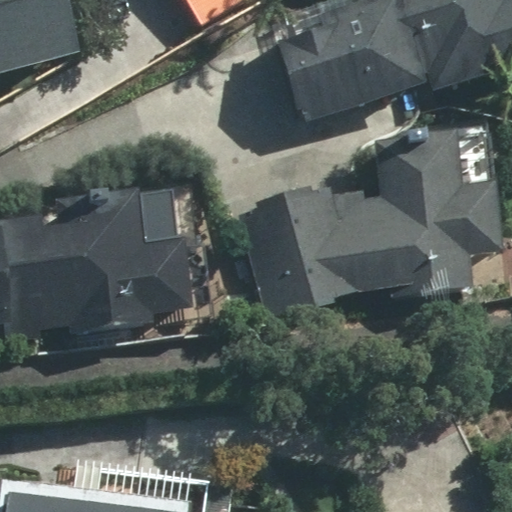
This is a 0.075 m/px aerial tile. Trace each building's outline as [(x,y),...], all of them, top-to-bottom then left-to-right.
[(50,0),(0,0),(0,80),(66,64),(50,0)] [(176,0),(194,30),(246,0),(176,0)] [(511,0),(374,0),(380,18),(274,52),(302,140),(511,72),(511,0)] [(482,201),(451,208),(444,151),(372,157),(369,195),(239,220),(262,326),(397,299),(466,305),(458,270),(495,262),(482,201)] [(93,215),(96,238),(76,240),(73,214),(49,216),(52,242),(0,247),(0,334),(65,328),(66,345),(151,337),(149,319),(181,316),(175,259),(133,263),(128,212),(93,215)] [(177,511),(178,511),(0,486),(0,511),(177,511)]
